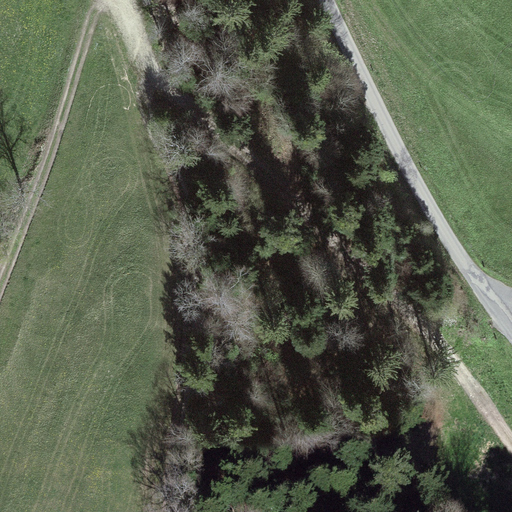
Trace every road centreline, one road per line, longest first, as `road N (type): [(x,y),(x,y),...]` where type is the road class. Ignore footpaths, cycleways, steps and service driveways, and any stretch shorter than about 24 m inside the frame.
road 1 (track): [(107,0),(177,182),(191,275),(166,511)]
road 2 (unclassified): [(511,326),(428,202),(383,93),(330,0)]
road 3 (track): [(0,286),(100,0)]
